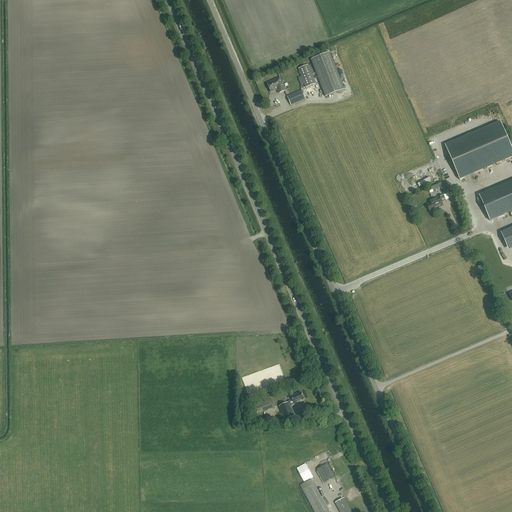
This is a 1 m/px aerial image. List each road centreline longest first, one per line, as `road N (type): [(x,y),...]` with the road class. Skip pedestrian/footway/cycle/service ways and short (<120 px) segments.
road 1 (tertiary): [(391,511),(169,0)]
road 2 (unclassified): [(429,511),(209,0)]
